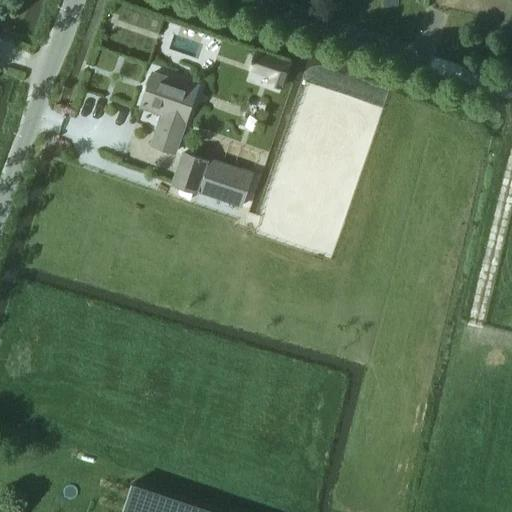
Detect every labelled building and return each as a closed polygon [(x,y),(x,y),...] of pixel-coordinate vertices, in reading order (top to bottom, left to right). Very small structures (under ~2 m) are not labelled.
[(255,53),(250,68),(272,76),(270,83),(281,87),(289,65),(255,53)] [(152,144),(175,152),(198,86),(180,79),(180,82),(153,73),(152,77),(148,77),(146,84),(148,86),(142,105),(163,112),(152,144)] [(173,183),(196,191),(207,160),(184,152),(173,183)] [(211,157),(199,192),(241,206),(253,172),(211,157)] [(122,511),(220,511),(132,483),(122,511)]
